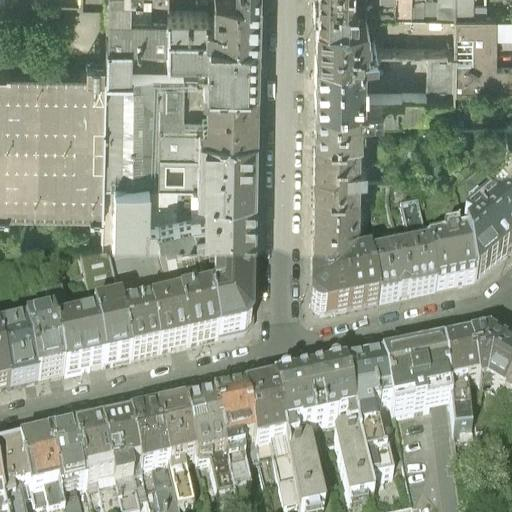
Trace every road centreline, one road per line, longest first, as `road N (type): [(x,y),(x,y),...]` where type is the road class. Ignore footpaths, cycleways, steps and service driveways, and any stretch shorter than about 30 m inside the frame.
road 1 (residential): [(279,357),(286,0)]
road 2 (residential): [(279,357),(0,421)]
road 3 (residential): [(485,310),(279,357)]
